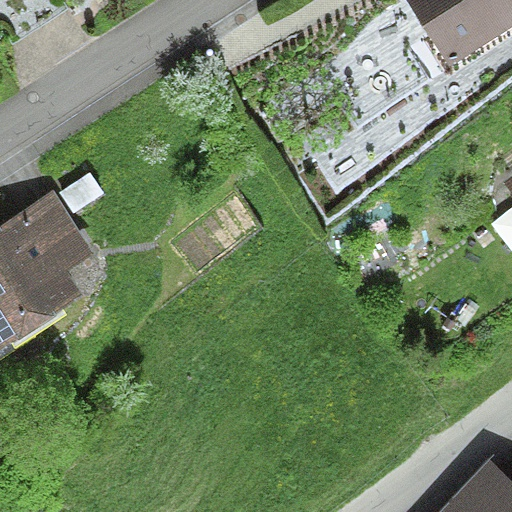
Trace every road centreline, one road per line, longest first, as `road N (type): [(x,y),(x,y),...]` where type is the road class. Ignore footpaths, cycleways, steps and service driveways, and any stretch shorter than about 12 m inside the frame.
road 1 (residential): [(0,136),(210,0)]
road 2 (residential): [(371,511),(511,402)]
